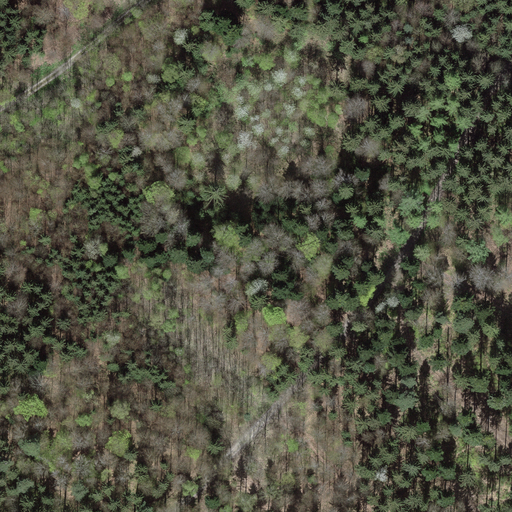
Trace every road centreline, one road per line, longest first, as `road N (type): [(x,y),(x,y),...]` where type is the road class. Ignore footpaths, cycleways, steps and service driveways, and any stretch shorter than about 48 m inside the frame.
road 1 (track): [(182,511),(347,334),(402,260),(511,60)]
road 2 (track): [(0,109),(145,0)]
